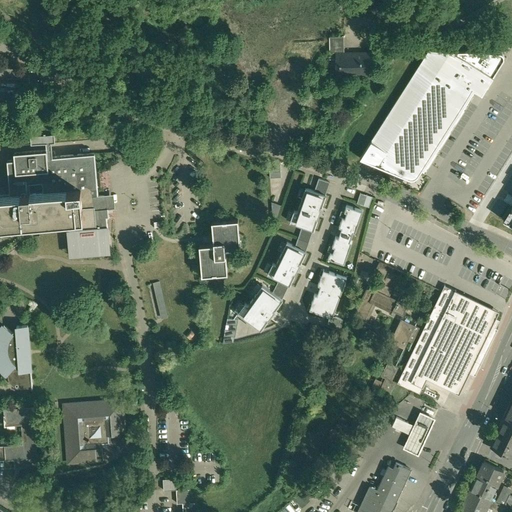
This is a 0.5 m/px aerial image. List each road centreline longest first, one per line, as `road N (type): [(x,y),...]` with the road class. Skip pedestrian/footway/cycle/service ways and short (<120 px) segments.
road 1 (unclassified): [(271,151),(35,66)]
road 2 (unclassified): [(511,250),(343,175)]
road 3 (residential): [(292,0),(291,92),(271,151)]
road 4 (residential): [(343,175),(290,318)]
road 5 (unclassified): [(497,0),(433,27),(351,25)]
